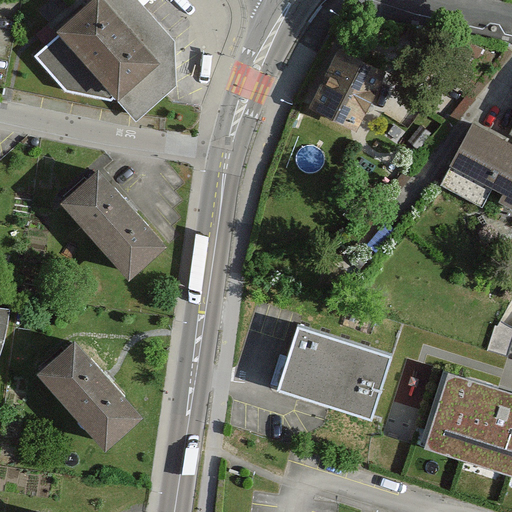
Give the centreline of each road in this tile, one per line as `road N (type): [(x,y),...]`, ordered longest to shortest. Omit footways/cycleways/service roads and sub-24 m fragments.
road 1 (tertiary): [(174,511),(225,152)]
road 2 (residential): [(225,152),(0,109)]
road 3 (tertiary): [(225,152),(257,65),(293,0)]
road 4 (residential): [(444,511),(300,484)]
